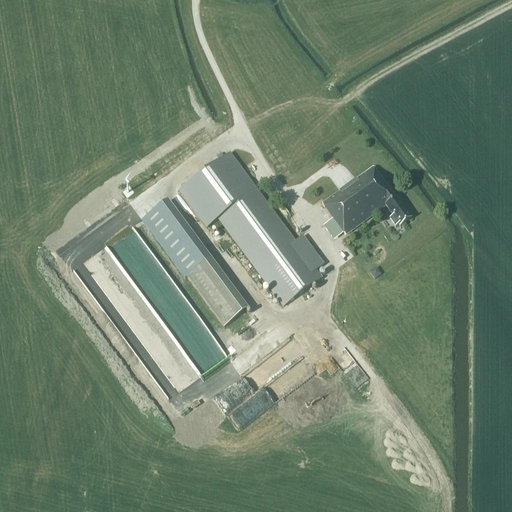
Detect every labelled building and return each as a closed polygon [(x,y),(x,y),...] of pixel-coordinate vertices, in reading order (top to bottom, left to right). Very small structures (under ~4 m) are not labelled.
[(322,280),(257,192),(229,154),(178,192),(206,230),(219,220),(284,307),(322,280)] [(374,169),(373,169),(326,203),(323,205),(345,237),(385,207),(393,217),(390,219),(396,227),(399,225),(400,227),(412,219),(397,198),(396,199),(374,169)] [(249,310),(211,259),(186,278),(224,329),(249,310)] [(265,325),(252,334),(257,341),(248,347),(254,354),(259,351),(262,355),(279,343),(274,335),(277,332),(275,328),(269,332),(265,325)] [(342,369),(348,363),(333,346),(327,352),(342,369)] [(349,364),(342,370),(354,385),(361,380),(349,364)]
